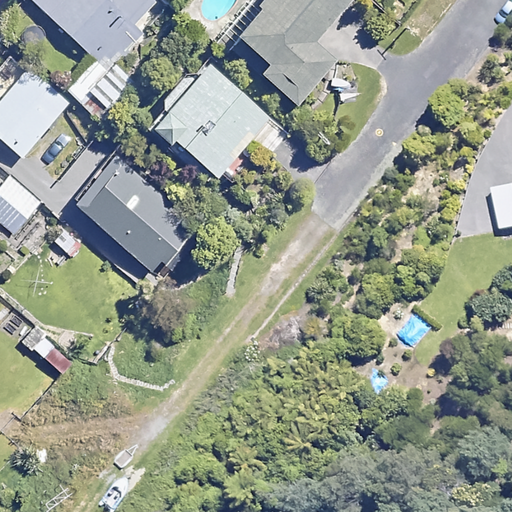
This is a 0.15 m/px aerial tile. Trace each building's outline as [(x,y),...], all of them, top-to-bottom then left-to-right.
[(13,0),(0,0),(0,16),(2,18),(13,0)] [(115,0),(113,3),(109,0),(30,0),(97,60),(69,91),(100,119),(133,82),(117,66),(143,38),(134,30),(158,4),(153,0),(115,0)] [(343,0),(256,0),(231,31),(264,58),(255,69),(294,101),(331,57),(310,41),(343,0)] [(0,50),(10,39),(0,30),(0,50)] [(267,117),(204,61),(148,123),(175,147),(172,151),(208,183),(267,117)] [(70,105),(31,69),(0,102),(0,138),(21,158),(70,105)] [(194,227),(121,161),(79,206),(152,273),(194,227)] [(0,220),(16,234),(40,206),(0,171),(0,220)] [(511,227),(511,184),(493,187),(499,229),(511,227)]
